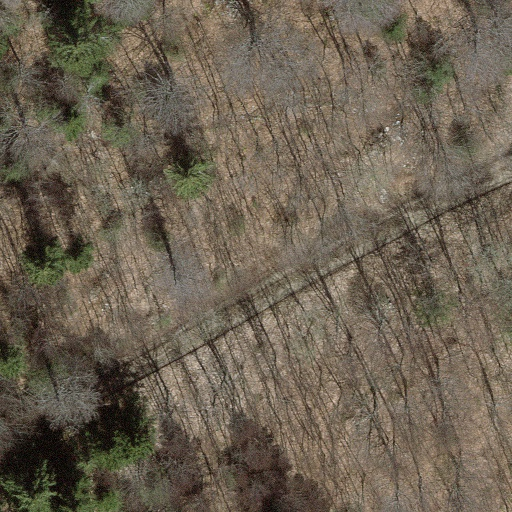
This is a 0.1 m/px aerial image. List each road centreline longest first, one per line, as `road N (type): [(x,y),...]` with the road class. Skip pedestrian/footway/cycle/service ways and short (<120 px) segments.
road 1 (track): [(0,434),(385,223)]
road 2 (track): [(385,223),(511,176)]
